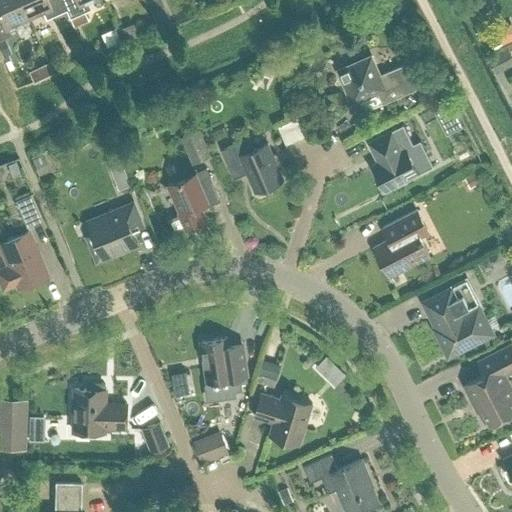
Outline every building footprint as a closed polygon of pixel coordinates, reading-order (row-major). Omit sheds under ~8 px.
[(26,15),(19,0),(0,0),(0,36),(16,30),(12,22),(26,15)] [(19,0),(26,15),(40,9),(44,17),(64,8),(65,8),(61,0),(19,0)] [(68,17),(69,16),(72,25),(86,19),(83,10),(89,7),(86,0),(61,0),(65,8),(64,8),(68,17)] [(132,21),(117,27),(121,40),(137,34),(132,21)] [(496,71),(511,62),(511,53),(508,45),(487,56),(496,71)] [(382,103),(408,91),(416,87),(405,62),(379,73),(371,55),(346,65),(341,77),(352,102),(377,91),(382,103)] [(299,113),(307,133),(327,125),(318,105),(299,113)] [(385,189),(419,172),(418,171),(433,163),(420,138),(413,142),(403,123),(368,141),(375,154),(377,153),(381,159),(372,163),(385,189)] [(211,155),(199,128),(180,136),(191,163),(211,155)] [(248,136),(221,148),(234,177),(247,171),(255,190),(283,178),(277,163),(280,162),(281,159),(278,153),(275,151),(272,152),(267,141),(253,147),(248,136)] [(37,172),(47,168),(41,151),(30,156),(37,172)] [(178,212),(179,214),(185,226),(185,228),(207,219),(200,204),(207,200),(209,204),(221,199),(206,166),(168,183),(180,211),(178,212)] [(25,226),(40,219),(29,193),(14,199),(25,226)] [(133,200),(88,219),(92,230),(86,233),(97,260),(138,243),(130,224),(141,219),(133,200)] [(389,238),(374,245),(389,274),(429,253),(420,236),(428,231),(416,208),(383,225),(389,238)] [(185,226),(179,214),(168,218),(173,231),(185,226)] [(0,288),(0,290),(15,284),(16,285),(46,273),(27,229),(0,240),(0,248),(6,262),(0,264),(0,288)] [(341,248),(331,256),(342,269),(352,261),(341,248)] [(485,319),(478,305),(465,280),(450,287),(442,291),(424,299),(430,312),(444,339),(441,340),(448,354),(486,334),(480,322),(485,319)] [(242,388),(241,382),(248,381),(242,345),(229,347),(227,335),(201,339),(207,379),(204,383),(206,394),(210,399),(233,395),(235,389),(242,388)] [(485,373),(463,384),(473,403),(478,400),(490,423),(511,411),(511,386),(506,373),(511,370),(511,342),(478,359),(485,373)] [(106,401),(106,388),(105,388),(105,383),(102,380),(90,380),(87,382),(87,387),(74,387),(73,430),(105,430),(105,425),(126,426),(127,402),(106,401)] [(280,397),(262,391),(254,415),(273,421),(269,433),(300,442),(312,402),(282,392),(280,397)] [(0,410),(0,444),(21,445),(22,411),(0,410)] [(159,420),(141,427),(150,452),(169,445),(159,420)] [(221,432),(198,441),(206,460),(228,451),(221,432)] [(303,464),(310,480),(322,476),(328,491),(337,487),(347,511),(353,511),(379,501),(360,458),(337,467),(331,452),(303,464)] [(54,480),(52,511),(77,511),(78,481),(54,480)] [(293,497),(288,486),(279,490),(284,501),(293,497)]
